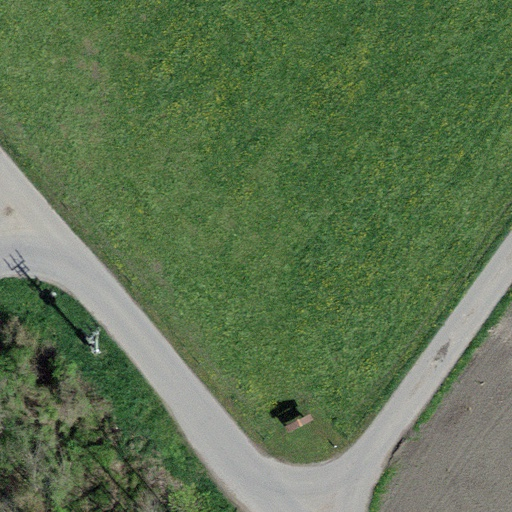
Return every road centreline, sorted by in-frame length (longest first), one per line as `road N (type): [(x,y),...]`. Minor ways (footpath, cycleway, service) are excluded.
road 1 (track): [(31,205),(294,511)]
road 2 (track): [(511,254),(323,511)]
